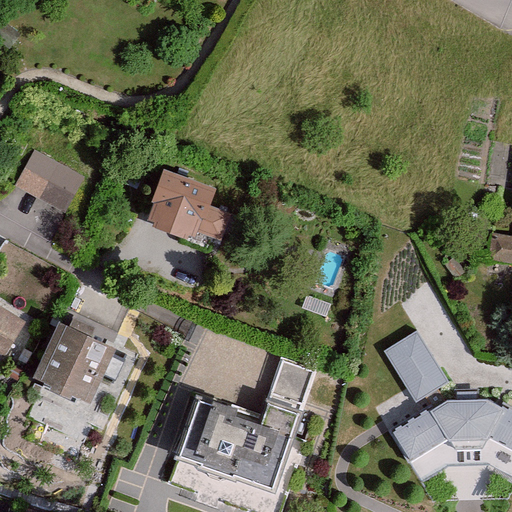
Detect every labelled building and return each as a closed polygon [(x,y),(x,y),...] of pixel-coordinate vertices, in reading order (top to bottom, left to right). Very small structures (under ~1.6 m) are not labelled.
[(87,179),(36,153),(17,192),(68,218),(87,179)] [(235,192),(152,162),(132,218),(215,248),(235,192)] [(0,352),(24,315),(0,298),(0,352)] [(106,345),(51,319),(23,377),(77,403),(106,345)] [(415,400),(449,380),(417,327),(384,347),(415,400)] [(249,414),(191,393),(167,458),(260,491),(291,405),(257,393),(249,414)] [(443,396),(382,429),(413,485),(477,450),(511,466),(511,398),(500,393),(443,396)]
